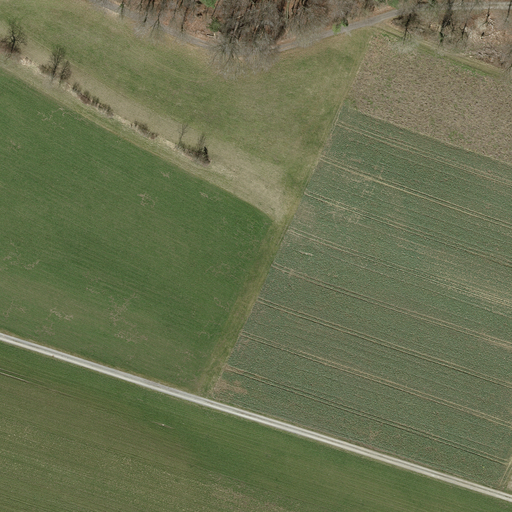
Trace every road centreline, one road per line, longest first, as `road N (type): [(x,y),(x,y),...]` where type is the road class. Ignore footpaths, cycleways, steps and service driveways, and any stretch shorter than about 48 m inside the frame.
road 1 (track): [(511,495),(0,336)]
road 2 (track): [(93,0),(227,51),(277,49),(373,21),(511,69)]
road 3 (track): [(373,21),(422,6),(511,5)]
